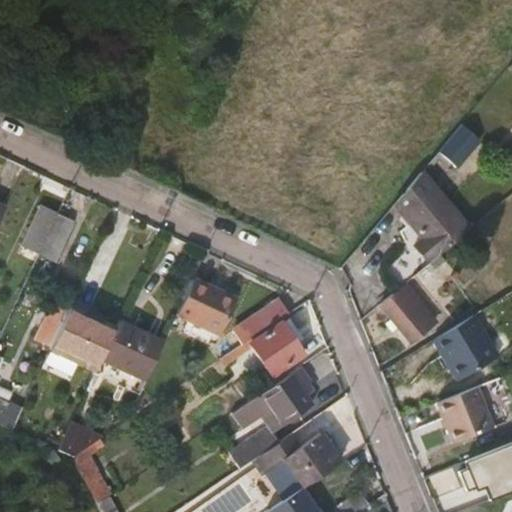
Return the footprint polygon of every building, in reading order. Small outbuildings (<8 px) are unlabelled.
[(481,137),(466,124),(442,152),(457,165),(481,137)] [(424,174),(397,205),(423,238),(416,245),(431,263),(471,230),(424,174)] [(41,256),(60,215),(45,209),(26,249),(41,256)] [(74,221),(60,215),(41,256),(55,262),(74,221)] [(420,271),(381,303),(410,338),(426,324),(408,301),(430,283),(420,271)] [(237,299),(195,279),(177,315),(220,336),(237,299)] [(277,322),(288,314),(280,301),(252,320),(260,333),(277,322)] [(497,357),(473,316),(467,319),(432,340),(442,356),(445,354),(461,379),(497,357)] [(101,360),(109,343),(64,322),(50,352),(95,373),(101,360)] [(164,342),(119,322),(109,343),(101,360),(146,381),(164,342)] [(281,328),(277,322),(260,333),(245,343),(249,349),(281,328)] [(281,328),(249,349),(268,378),(300,356),(293,346),(299,342),(287,324),(281,328)] [(445,354),(442,356),(457,381),(461,379),(445,354)] [(312,394),(296,371),(288,376),(305,398),(312,394)] [(274,386),(295,416),(310,406),(305,398),(288,376),(274,386)] [(270,433),(295,416),(274,386),(249,403),(270,433)] [(478,396),(475,389),(460,394),(465,404),(478,396)] [(491,429),(478,396),(465,404),(460,394),(437,404),(452,444),(491,429)] [(0,407),(6,410),(10,404),(0,399),(0,407)] [(0,426),(11,432),(22,410),(10,404),(6,410),(0,407),(0,426)] [(296,453),(302,449),(292,436),(286,440),(296,453)] [(301,492),(338,466),(318,437),(302,449),(296,453),(286,440),(262,457),(271,470),(290,499),(301,492)] [(511,487),(511,438),(458,454),(467,486),(488,495),(511,487)] [(234,468),(238,473),(261,457),(250,441),(229,456),(236,466),(234,468)] [(109,498),(84,451),(71,460),(96,507),(109,498)] [(261,457),(238,473),(247,487),(271,470),(262,457),(261,457)] [(313,511),(301,492),(290,499),(271,511),(313,511)] [(340,511),(360,511),(369,506),(361,494),(339,509),(340,511)]
